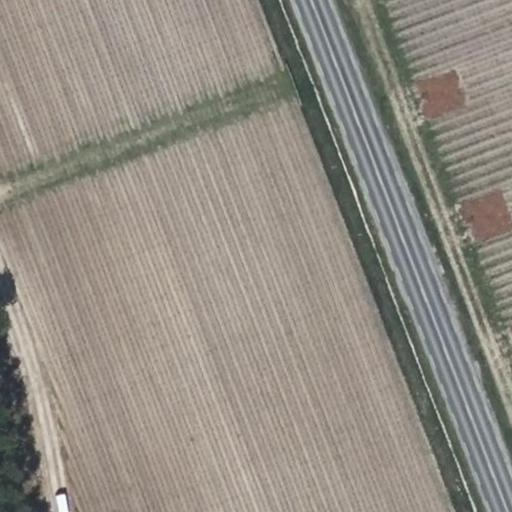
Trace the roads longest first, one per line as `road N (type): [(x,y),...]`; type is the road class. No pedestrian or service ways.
road 1 (secondary): [(312,0),(507,511)]
road 2 (track): [(64,511),(32,360),(0,272)]
